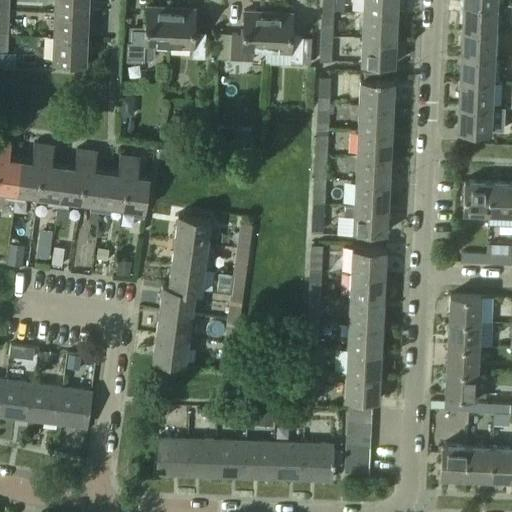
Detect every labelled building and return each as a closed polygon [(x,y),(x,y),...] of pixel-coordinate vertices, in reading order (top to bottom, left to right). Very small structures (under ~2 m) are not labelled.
[(0,0),(0,8),(10,9),(10,0),(0,0)] [(88,13),(88,0),(56,0),(56,11),(88,13)] [(334,11),(334,0),(322,0),(322,10),(334,11)] [(363,0),(363,12),(397,14),(397,0),(363,0)] [(464,3),(462,28),(495,30),(496,5),(464,3)] [(155,45),(169,46),(171,6),(147,5),(146,28),(134,28),(133,54),(132,58),(152,59),(155,56),(155,45)] [(169,46),(192,47),(192,57),(204,58),(206,31),(194,31),(195,8),(171,6),(169,46)] [(0,8),(0,32),(9,33),(10,9),(0,8)] [(253,60),(254,50),(267,51),(269,11),(245,10),(243,33),(231,33),(230,59),(253,60)] [(322,10),(321,35),(333,36),(334,11),(322,10)] [(86,37),(88,13),(56,11),(54,35),(86,37)] [(290,61),(302,62),(310,62),(312,36),(303,36),(292,36),(293,12),(269,11),(267,51),(291,52),(290,61)] [(396,38),(397,14),(363,12),(362,37),(396,38)] [(462,28),(461,53),(494,55),(495,30),(462,28)] [(0,51),(8,52),(9,33),(0,32),(0,51)] [(85,61),(86,37),(54,35),(53,60),(85,61)] [(332,61),(333,36),(321,35),(319,61),(332,61)] [(394,64),(396,38),(362,37),(361,63),(394,64)] [(461,53),(460,78),(493,80),(494,55),(461,53)] [(360,78),(359,97),(393,99),(394,80),(379,79),(380,71),(365,70),(364,78),(360,78)] [(330,96),(331,76),(318,76),(318,95),(330,96)] [(460,78),(459,104),(491,105),(493,80),(460,78)] [(318,95),(316,122),(329,122),(330,96),(318,95)] [(391,125),(393,99),(359,97),(358,124),(391,125)] [(490,131),(491,105),(459,104),(457,130),(490,131)] [(328,149),(329,122),(316,122),(315,148),(328,149)] [(390,152),(391,125),(358,124),(356,150),(390,152)] [(0,148),(0,188),(6,190),(5,197),(15,198),(21,157),(9,156),(12,139),(1,137),(0,148)] [(32,159),(21,157),(15,198),(26,200),(27,193),(38,194),(44,144),(34,142),(32,159)] [(54,145),(44,144),(38,194),(49,196),(48,203),(58,205),(63,163),(52,162),(54,145)] [(75,165),(63,163),(58,205),(69,206),(70,198),(81,200),(87,149),(77,147),(75,165)] [(315,148),(314,175),(326,176),(328,149),(315,148)] [(98,150),(87,149),(81,200),(92,201),(91,208),(101,210),(106,169),(95,167),(98,150)] [(389,179),(390,152),(356,150),(355,177),(389,179)] [(112,204),(123,206),(130,154),(120,153),(118,171),(106,169),(101,210),(111,211),(112,204)] [(140,156),(130,154),(123,206),(134,207),(133,214),(144,216),(150,175),(138,173),(140,156)] [(325,204),(326,176),(314,175),(313,203),(325,204)] [(355,177),(354,205),(354,206),(387,207),(389,179),(355,177)] [(463,211),(488,213),(489,181),(464,180),(463,211)] [(488,213),(511,213),(511,181),(489,181),(488,213)] [(323,230),(325,204),(313,203),(311,229),(323,230)] [(386,233),(387,207),(354,206),(354,205),(345,204),(345,216),(353,216),(353,231),(386,233)] [(178,214),(175,238),(206,243),(210,218),(178,214)] [(240,222),(237,247),(250,248),(253,223),(240,222)] [(206,245),(206,243),(175,238),(172,262),(203,266),(203,265),(217,268),(220,246),(206,245)] [(511,253),(511,250),(511,244),(487,243),(486,252),(486,262),(510,263),(511,253)] [(311,244),(309,271),(322,272),(323,245),(311,244)] [(237,247),(234,270),(247,272),(250,248),(237,247)] [(352,247),(351,273),(384,275),(385,248),(352,247)] [(461,261),(486,262),(486,252),(462,251),(461,261)] [(200,290),(203,266),(172,262),(169,285),(162,284),(162,285),(194,289),(200,290)] [(231,292),(230,294),(243,296),(247,272),(234,270),(233,274),(219,273),(216,289),(231,292)] [(309,271),(308,296),(321,297),(322,272),(309,271)] [(351,273),(350,298),(382,300),(384,275),(351,273)] [(190,313),(194,289),(162,285),(159,309),(190,313)] [(230,294),(227,318),(240,320),(243,296),(230,294)] [(451,295),(449,322),(481,323),(482,297),(451,295)] [(308,296),(307,321),(320,321),(321,297),(308,296)] [(381,324),(382,300),(350,298),(349,323),(381,324)] [(187,337),(190,313),(159,309),(156,333),(187,337)] [(227,318),(224,342),(237,344),(240,320),(227,318)] [(307,321),(306,346),(318,347),(320,321),(307,321)] [(449,322),(448,346),(480,347),(481,323),(449,322)] [(380,349),(381,324),(349,323),(348,348),(380,349)] [(184,362),(187,337),(156,333),(152,358),(184,362)] [(234,368),(237,344),(224,342),(221,366),(234,368)] [(306,346),(304,371),(317,372),(318,347),(306,346)] [(448,346),(447,370),(478,372),(480,347),(448,346)] [(348,348),(346,373),(379,375),(380,349),(348,348)] [(446,395),(486,397),(487,385),(478,385),(478,372),(447,370),(446,395)] [(316,398),(317,372),(304,371),(303,397),(316,398)] [(378,400),(379,375),(346,373),(345,399),(378,400)] [(1,415),(29,418),(34,383),(5,379),(1,415)] [(29,418),(58,422),(62,386),(34,383),(29,418)] [(91,390),(62,386),(58,422),(87,426),(91,390)] [(445,401),(445,410),(469,411),(469,402),(445,401)] [(494,403),(469,402),(469,411),(494,413),(494,403)] [(511,404),(494,403),(494,413),(510,413),(510,421),(511,421),(511,404)] [(347,422),(371,423),(372,408),(348,407),(347,422)] [(371,436),(371,423),(347,422),(347,434),(371,436)] [(370,448),(371,436),(347,434),(346,447),(370,448)] [(157,473),(187,475),(188,438),(158,437),(157,473)] [(187,475),(215,476),(217,439),(188,438),(187,475)] [(215,476),(244,477),(246,440),(217,439),(215,476)] [(244,477),(273,478),(275,442),(246,440),(244,477)] [(273,478),(302,479),(303,443),(275,442),(273,478)] [(333,444),(303,443),(302,479),(332,480),(332,464),(341,464),(342,451),(333,451),(333,444)] [(440,477),(466,478),(467,446),(441,445),(440,477)] [(466,478),(491,479),(492,447),(467,446),(466,478)] [(346,447),(346,460),(370,461),(370,448),(346,447)] [(511,447),(492,447),(491,479),(511,479),(511,447)] [(370,461),(346,460),(345,471),(369,473),(370,461)]
